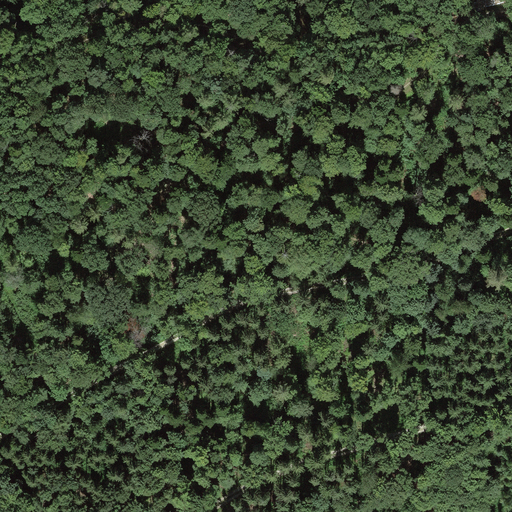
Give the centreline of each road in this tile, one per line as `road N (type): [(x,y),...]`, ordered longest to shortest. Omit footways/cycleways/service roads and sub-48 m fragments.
road 1 (track): [(511,14),(469,24),(405,83),(368,100),(321,90),(215,30),(149,23),(98,33),(23,68),(0,61)]
road 2 (track): [(511,228),(412,268),(311,269),(260,283),(0,432)]
road 3 (track): [(198,511),(292,458),(511,395)]
